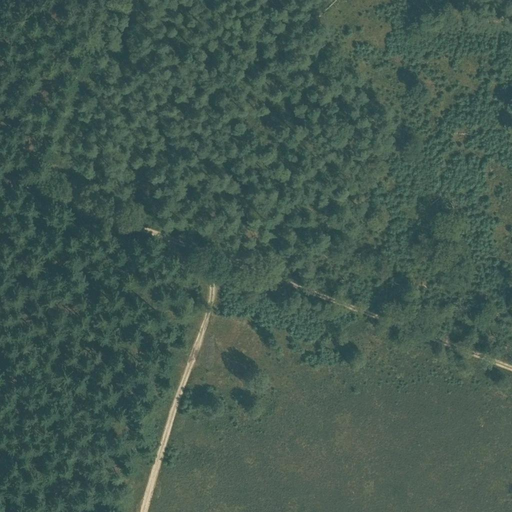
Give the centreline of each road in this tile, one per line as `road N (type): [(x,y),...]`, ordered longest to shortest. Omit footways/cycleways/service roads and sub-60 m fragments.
road 1 (track): [(511,368),(0,168)]
road 2 (track): [(140,511),(218,251)]
